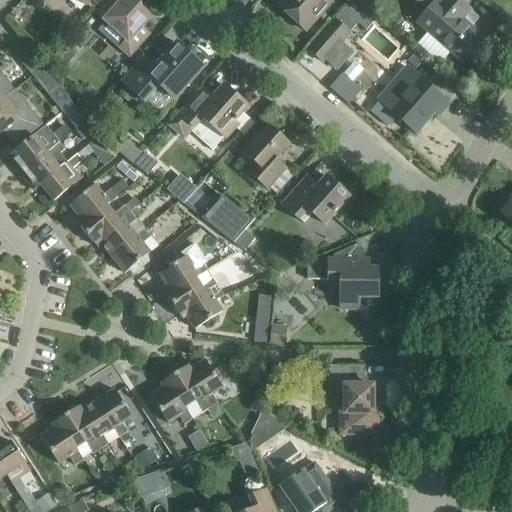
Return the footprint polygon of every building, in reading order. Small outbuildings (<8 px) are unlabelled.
[(107,0),(97,12),(105,20),(126,40),(118,48),(129,58),(150,35),(141,27),(149,18),(128,0),(122,0),(121,2),(118,0),(107,0)] [(283,0),(278,7),(282,11),(305,31),(332,0),(283,0)] [(355,0),(351,0),(308,49),(323,62),(325,60),(336,69),(352,51),(341,42),(349,33),(358,23),(366,31),(376,19),(355,0)] [(418,43),(441,63),(451,52),(462,62),(483,38),(462,19),(470,10),(458,0),(441,0),(441,1),(440,0),(437,0),(417,22),(428,32),(418,43)] [(144,102),(158,86),(174,100),(203,67),(176,43),(155,67),(144,58),(122,82),(144,102)] [(43,67),(27,47),(16,56),(32,76),(43,67)] [(68,47),(58,59),(66,66),(77,54),(68,47)] [(415,54),(408,62),(416,69),(423,61),(415,54)] [(45,70),(43,67),(32,76),(48,95),(59,86),(45,70)] [(435,111),(440,115),(449,104),(407,67),(378,100),(415,133),(435,111)] [(0,101),(15,90),(0,72),(0,101)] [(235,122),(248,107),(223,85),(213,96),(203,87),(179,114),(194,128),(191,132),(212,151),(224,138),(226,139),(239,125),(235,122)] [(0,132),(10,124),(22,140),(42,124),(15,90),(0,101),(0,132)] [(82,124),(75,130),(83,140),(90,134),(82,124)] [(46,126),(6,157),(20,174),(59,142),(46,126)] [(269,126),(244,154),(255,164),(247,172),(267,190),(287,168),(276,159),(289,144),(269,126)] [(117,151),(133,164),(143,152),(128,139),(117,151)] [(59,142),(20,174),(33,191),(40,185),(60,169),(60,168),(67,162),(60,154),(65,149),(59,142)] [(158,164),(143,152),(133,164),(147,176),(158,164)] [(67,162),(60,168),(60,169),(40,185),(54,202),(81,180),(72,169),(83,161),(77,154),(67,163),(67,162)] [(130,170),(126,174),(134,180),(138,176),(130,170)] [(337,210),(340,211),(347,203),(346,200),(349,197),(326,176),(318,185),(307,176),(282,204),(303,223),(312,213),(324,224),(337,210)] [(194,191),(179,178),(168,190),(183,203),(194,191)] [(76,221),(79,226),(105,205),(106,206),(117,197),(111,189),(103,195),(94,185),(70,205),(80,218),(76,221)] [(511,195),(509,199),(511,201),(500,213),(511,223),(511,195)] [(245,230),(253,220),(222,196),(204,218),(233,243),(245,230)] [(79,226),(93,243),(130,213),(124,206),(113,215),(106,206),(105,205),(79,226)] [(101,244),(111,256),(136,236),(136,235),(129,226),(136,220),(130,213),(93,243),(97,247),(101,244)] [(150,237),(144,229),(136,236),(111,256),(125,273),(150,253),(142,244),(150,237)] [(233,243),(240,248),(244,251),(255,239),(245,230),(233,243)] [(307,266),(307,280),(340,280),(340,309),(358,309),(358,297),(378,297),(378,268),(368,268),(368,259),(366,259),(359,243),(307,266)] [(184,258),(159,274),(168,287),(163,290),(167,295),(195,277),(195,278),(208,271),(204,264),(207,262),(196,244),(182,253),(184,258)] [(195,277),(167,295),(178,314),(219,288),(214,280),(202,288),(195,278),(195,277)] [(219,288),(178,314),(182,319),(186,316),(195,329),(222,312),(215,301),(224,296),(219,288)] [(257,319),(254,341),(266,342),(269,321),(257,319)] [(268,342),(269,342),(284,343),(285,328),(269,327),(268,342)] [(189,365),(184,368),(210,408),(217,403),(212,394),(223,387),(205,360),(192,369),(189,365)] [(364,366),(328,366),(328,390),(344,390),(344,410),(340,410),(340,434),(376,434),(376,410),(372,410),(372,386),(364,386),(364,366)] [(202,413),(210,408),(184,368),(166,380),(184,408),(185,407),(194,401),(202,413)] [(184,408),(166,380),(161,383),(163,388),(150,396),(167,423),(178,416),(184,425),(193,419),(185,407),(184,408)] [(115,390),(96,402),(119,438),(127,432),(122,423),(132,417),(115,390)] [(80,406),(75,409),(101,449),(119,438),(96,402),(83,410),(80,406)] [(217,404),(208,411),(214,420),(223,414),(217,404)] [(93,454),(101,449),(75,409),(57,421),(75,449),(76,448),(85,442),(93,454)] [(252,452),(271,439),(257,420),(247,441),(252,452)] [(75,449),(57,421),(51,424),(54,428),(41,437),(58,464),(69,457),(75,466),(83,460),(76,448),(75,449)] [(208,445),(200,433),(190,440),(197,451),(208,445)] [(11,442),(0,448),(0,464),(7,475),(6,475),(29,511),(41,511),(27,488),(25,489),(19,478),(30,471),(11,442)] [(251,456),(246,443),(229,450),(234,463),(251,456)] [(142,470),(156,461),(150,450),(135,460),(142,470)] [(121,482),(109,463),(102,467),(115,486),(121,482)] [(303,470),(279,486),(296,511),(313,511),(321,507),(324,511),(326,511),(341,502),(315,463),(303,471),(303,470)] [(132,476),(126,467),(116,474),(122,482),(132,476)] [(143,498),(153,494),(170,486),(164,470),(135,480),(142,498),(143,498)] [(275,511),(266,489),(248,497),(253,509),(245,511),(275,511)] [(44,511),(56,505),(49,494),(37,502),(42,511),(44,511)] [(88,511),(83,502),(69,510),(70,511),(88,511)]
